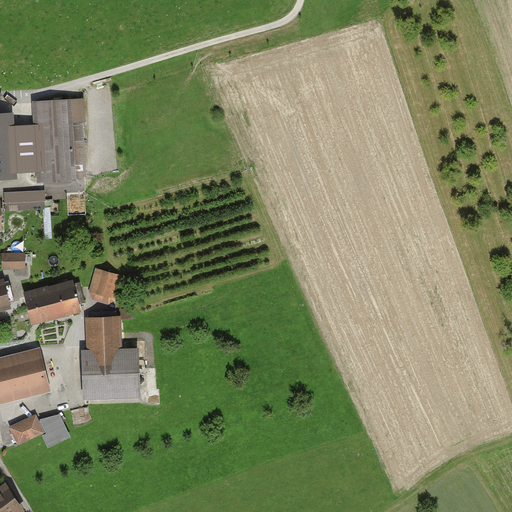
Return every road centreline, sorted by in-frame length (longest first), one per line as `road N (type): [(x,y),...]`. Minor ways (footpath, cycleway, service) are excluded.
road 1 (track): [(0,109),(27,108),(26,94),(290,20),(300,0)]
road 2 (track): [(511,441),(481,450),(380,511)]
